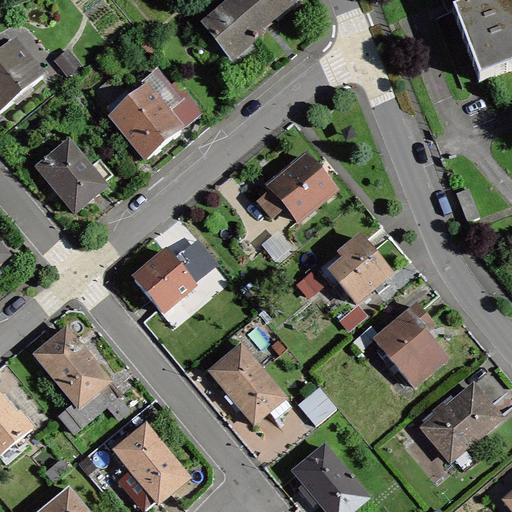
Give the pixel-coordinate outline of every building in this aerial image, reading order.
[(239,0),(238,0),(205,27),(231,58),(248,44),(258,36),(256,34),(296,0),(240,0),(239,0)] [(456,0),(460,7),(443,14),(469,80),(511,63),(511,27),(501,0),(456,0)] [(0,113),(0,114),(43,78),(14,43),(0,55),(0,113)] [(143,86),(146,90),(165,113),(180,100),(158,73),(143,86)] [(165,113),(146,90),(132,101),(127,94),(107,110),(148,160),(165,145),(181,132),(165,113)] [(106,188),(103,184),(89,168),(69,144),(38,170),(75,214),(95,197),(106,188)] [(89,168),(103,184),(113,176),(99,159),(89,168)] [(306,159),(271,188),(274,191),(260,203),(272,218),(286,207),(299,221),(334,193),(321,178),(306,159)] [(332,274),(339,282),(357,304),(391,276),(377,260),(361,240),(342,255),(341,256),(346,262),(332,274)] [(333,287),(339,282),(332,274),(346,262),(341,256),(342,255),(339,252),(319,270),(333,287)] [(162,313),(178,267),(167,254),(152,266),(135,281),(162,313)] [(191,256),(178,267),(195,287),(208,276),(191,256)] [(383,359),(387,356),(414,387),(447,359),(434,344),(426,334),(433,327),(418,309),(377,343),(382,349),(378,353),(383,359)] [(36,357),(77,406),(79,409),(110,383),(66,332),(36,357)] [(212,373),(230,396),(236,403),(255,426),(269,413),(285,400),(241,348),(212,373)] [(79,409),(89,421),(120,395),(110,383),(79,409)] [(473,390),(425,430),(451,460),(499,420),(486,405),(473,390)] [(236,403),(230,396),(226,399),(232,406),(236,403)] [(0,456),(32,430),(19,414),(16,417),(0,397),(0,456)] [(291,408),(285,400),(269,413),(276,421),(291,408)] [(79,409),(77,406),(61,419),(74,433),(89,421),(79,409)] [(146,427),(116,452),(158,505),(189,480),(146,427)] [(295,473),(326,511),(354,511),(368,500),(325,448),(295,473)] [(44,511),(86,511),(69,491),(44,511)]
